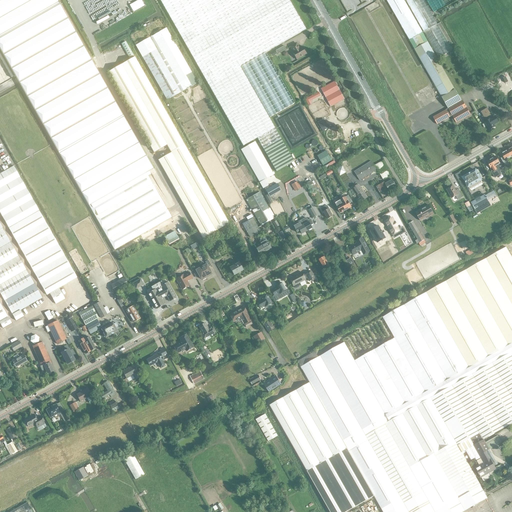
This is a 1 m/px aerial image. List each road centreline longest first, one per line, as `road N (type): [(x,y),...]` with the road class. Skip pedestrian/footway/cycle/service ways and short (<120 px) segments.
road 1 (unclassified): [(0,419),(402,195),(415,179)]
road 2 (track): [(0,472),(195,388),(403,263)]
road 3 (unclassified): [(415,179),(317,0)]
